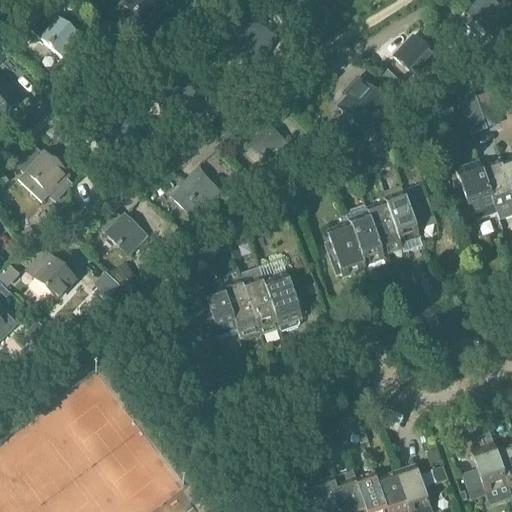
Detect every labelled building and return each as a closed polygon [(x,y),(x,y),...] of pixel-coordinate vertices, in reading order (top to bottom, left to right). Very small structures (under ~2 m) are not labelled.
[(50,0),(62,10),(70,0),(69,0),(50,0)] [(150,28),(171,4),(166,0),(129,0),(125,5),(150,28)] [(486,35),(504,16),(487,0),(478,0),(464,15),(486,35)] [(96,24),(103,18),(91,7),(85,14),(96,24)] [(66,59),(85,37),(62,18),(43,39),(66,59)] [(232,58),(253,70),(272,38),(241,19),(232,36),(242,41),(232,58)] [(501,50),(509,41),(496,28),(487,38),(501,50)] [(451,64),(461,51),(446,38),(435,51),(451,64)] [(416,81),(435,61),(413,40),(394,59),(416,81)] [(0,66),(9,59),(0,48),(0,66)] [(155,93),(161,117),(197,107),(188,72),(170,77),(173,88),(155,93)] [(0,122),(20,106),(0,81),(0,122)] [(362,139),(366,135),(388,112),(356,83),(342,98),(344,101),(334,112),(362,139)] [(432,133),(456,125),(448,101),(424,109),(432,133)] [(94,135),(105,156),(138,139),(121,107),(105,116),(110,126),(94,135)] [(275,168),(290,151),(268,130),(252,147),(275,168)] [(370,164),(388,157),(379,133),(365,137),(370,150),(366,151),(370,164)] [(389,153),(402,148),(397,137),(384,142),(389,153)] [(43,156),(37,150),(20,169),(27,175),(20,182),(45,204),(51,197),(58,204),(75,186),(70,181),(73,177),(47,152),(43,156)] [(355,174),(370,168),(364,153),(349,158),(355,174)] [(511,163),(501,167),(499,164),(498,164),(511,203),(511,163)] [(333,179),(350,173),(346,164),(329,170),(333,179)] [(511,217),(511,203),(498,164),(480,170),(479,166),(478,167),(492,206),(495,215),(498,222),(511,217)] [(476,222),(495,215),(492,206),(478,167),(459,174),(476,222)] [(0,189),(10,183),(1,170),(0,171),(0,189)] [(213,222),(224,211),(214,202),(223,193),(198,171),(172,199),(197,221),(204,213),(213,222)] [(260,197),(248,183),(234,196),(247,210),(260,197)] [(415,232),(434,225),(421,187),(402,194),(415,232)] [(398,243),(417,236),(415,232),(402,194),(401,194),(402,198),(384,205),(398,243)] [(263,226),(287,216),(279,196),(256,210),(263,226)] [(380,254),(399,247),(398,243),(384,205),(383,205),(385,209),(366,215),(380,254)] [(124,218),(117,211),(100,229),(131,259),(151,237),(127,215),(124,218)] [(249,228),(258,225),(254,213),(245,217),(249,228)] [(382,258),(380,254),(366,215),(366,216),(367,219),(349,226),(363,265),(382,258)] [(240,223),(227,228),(234,245),(247,240),(240,223)] [(169,258),(186,241),(172,226),(155,243),(169,258)] [(344,276),(364,269),(363,265),(349,226),(348,226),(349,230),(330,237),(344,276)] [(194,229),(184,235),(188,242),(198,237),(194,229)] [(209,250),(217,248),(214,236),(206,239),(209,250)] [(191,259),(203,255),(199,244),(187,248),(191,259)] [(61,303),(80,283),(47,252),(27,273),(61,303)] [(128,268),(112,277),(117,287),(133,278),(128,268)] [(297,318),(283,279),(264,286),(263,283),(262,283),(276,321),(277,325),(297,318)] [(138,291),(131,281),(120,288),(127,298),(138,291)] [(276,321),(262,283),(244,289),(243,285),(242,286),(255,324),(257,328),(276,321)] [(255,324),(242,286),(223,292),(222,288),(221,289),(235,327),(236,331),(255,324)] [(235,327),(221,289),(203,295),(202,291),(201,292),(215,330),(216,334),(235,327)] [(196,337),(215,330),(201,292),(182,298),(196,337)] [(430,334),(440,331),(435,315),(425,318),(430,334)] [(0,336),(9,327),(0,317),(0,336)] [(411,335),(424,330),(419,319),(407,323),(411,335)] [(248,396),(258,393),(254,382),(250,384),(252,390),(246,392),(248,396)] [(269,391),(272,397),(280,393),(278,387),(269,391)] [(221,394),(213,399),(224,417),(232,412),(221,394)] [(503,415),(511,411),(511,400),(499,405),(503,415)] [(506,487),(495,452),(489,435),(480,438),(485,451),(474,455),(478,467),(475,468),(478,476),(481,475),(487,493),(506,487)] [(247,451),(254,446),(246,436),(240,440),(247,451)] [(511,491),(511,445),(495,452),(506,487),(508,490),(511,489),(511,491)] [(267,477),(283,466),(270,446),(253,457),(267,477)] [(429,490),(447,484),(442,469),(424,474),(429,490)] [(430,511),(416,471),(397,478),(395,474),(394,475),(407,511),(430,511)] [(407,511),(394,475),(376,481),(375,477),(374,478),(386,511),(407,511)] [(386,511),(374,478),(356,484),(355,480),(353,481),(364,511),(386,511)] [(284,479),(275,486),(284,498),(293,491),(284,479)] [(364,511),(353,481),(335,487),(334,483),(333,484),(343,511),(364,511)] [(321,511),(343,511),(333,484),(314,490),(321,511)] [(289,507),(296,502),(291,495),(284,500),(289,507)]
